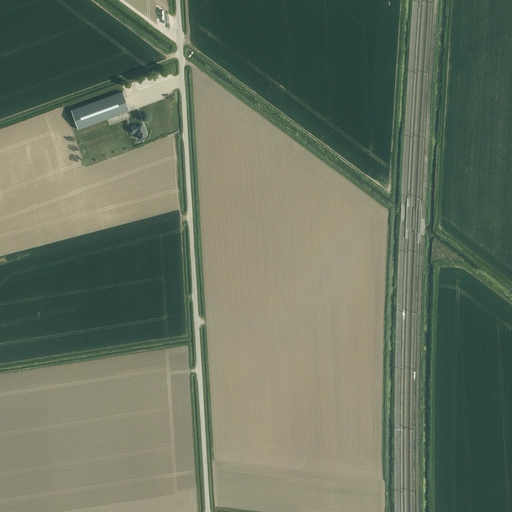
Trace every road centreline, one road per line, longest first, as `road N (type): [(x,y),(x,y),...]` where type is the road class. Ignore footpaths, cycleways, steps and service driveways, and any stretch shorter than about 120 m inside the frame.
road 1 (unclassified): [(208,511),(177,0)]
road 2 (track): [(422,235),(418,511)]
road 3 (track): [(436,0),(423,217)]
